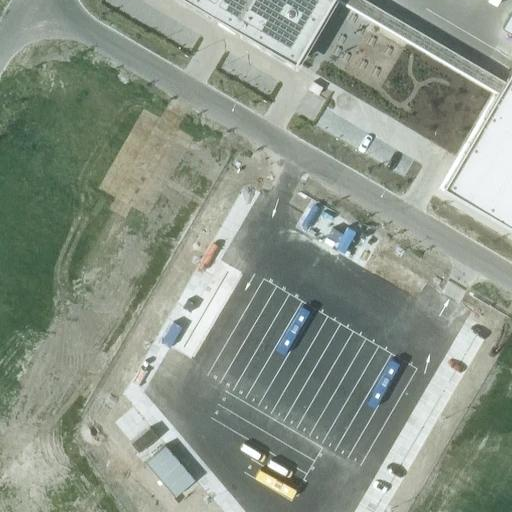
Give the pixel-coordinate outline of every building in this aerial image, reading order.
[(186,0),(210,14),(208,17),(210,18),(212,14),(218,18),(216,21),(218,22),(220,19),(233,26),(231,30),(233,31),(235,27),(241,31),(239,34),(240,35),(242,33),(295,63),(295,62),(331,0),(186,0)] [(335,0),(497,94),(440,191),(511,232),(511,68),(500,88),(349,0),(335,0)] [(61,69),(25,131),(111,181),(148,119),(61,69)] [(449,119),(436,140),(456,151),(469,130),(449,119)] [(134,410),(116,425),(155,472),(173,456),(134,410)]
